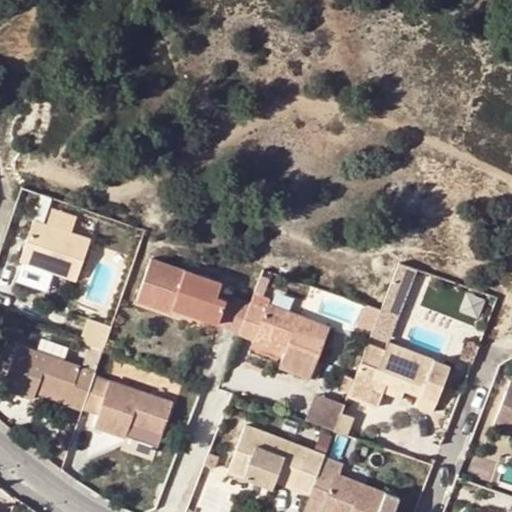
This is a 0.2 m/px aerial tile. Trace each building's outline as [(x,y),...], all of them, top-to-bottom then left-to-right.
[(42,208),(37,222),(62,231),(66,217),(42,208)] [(37,222),(34,221),(20,260),(77,280),(85,255),(91,240),(62,231),(37,222)] [(224,325),(232,302),(217,297),(221,283),(152,259),(138,300),(171,312),(173,308),(175,300),(192,306),(189,314),(224,325)] [(239,331),(250,302),(233,297),(232,302),(224,325),(239,331)] [(175,300),(173,308),(189,314),(192,306),(175,300)] [(265,309),(250,302),(239,331),(238,334),(255,341),(258,333),(288,345),(284,354),(279,366),(310,378),(329,328),(267,303),(265,309)] [(109,335),(112,326),(106,324),(103,333),(109,335)] [(254,342),(284,354),(288,345),(258,333),(255,341),(254,342)] [(37,352),(63,361),(68,348),(42,339),(37,352)] [(384,351),(367,344),(352,381),(383,392),(387,382),(405,389),(420,395),(417,404),(431,410),(444,374),(430,369),(434,360),(388,343),(384,351)] [(96,372),(80,367),(63,361),(37,352),(17,345),(2,387),(34,399),(35,394),(38,387),(70,398),(68,405),(83,410),(83,409),(94,376),(96,372)] [(96,372),(103,350),(88,345),(80,367),(96,372)] [(172,403),(94,376),(83,409),(99,414),(95,426),(125,437),(127,432),(130,424),(161,435),(172,403)] [(383,392),(352,381),(346,396),(377,408),(383,392)] [(511,381),(510,381),(494,424),(511,431),(511,381)] [(401,399),(405,389),(387,382),(383,392),(401,399)] [(38,387),(35,394),(68,405),(70,398),(38,387)] [(336,429),(347,401),(318,390),(307,418),(336,429)] [(158,442),(161,435),(130,424),(127,432),(158,442)] [(314,480),(324,455),(244,425),(227,472),(272,489),(275,481),(280,467),(314,480)] [(340,454),(344,436),(322,430),(318,449),(340,454)] [(325,453),(324,455),(314,480),(309,494),(303,510),(306,511),(318,511),(319,511),(322,511),(376,511),(384,492),(333,473),(339,458),(325,453)] [(309,494),(314,480),(280,467),(275,481),(309,494)] [(394,511),(400,497),(384,492),(376,511),(394,511)]
